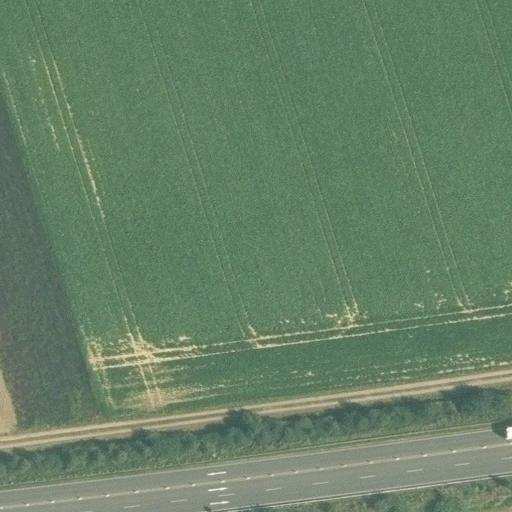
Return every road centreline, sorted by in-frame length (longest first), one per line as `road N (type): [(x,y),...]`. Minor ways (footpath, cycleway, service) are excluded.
road 1 (track): [(511,380),(0,451)]
road 2 (trunk): [(511,452),(54,511)]
